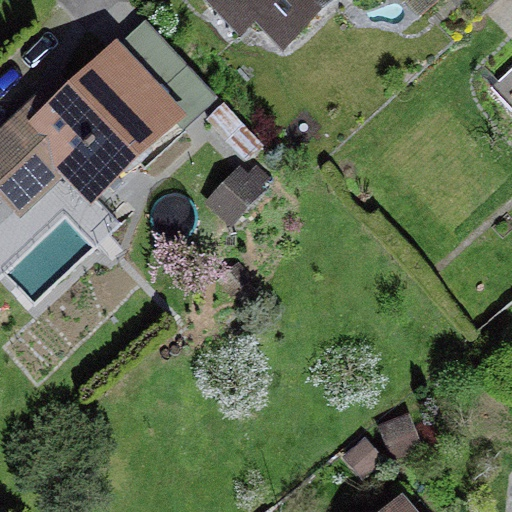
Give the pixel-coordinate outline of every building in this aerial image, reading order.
[(207,0),(218,11),(230,0),(239,0),(283,46),(332,0),(207,0)] [(405,0),(419,16),(437,0),(405,0)] [(63,167),(90,199),(196,100),(137,36),(42,124),(30,112),(0,139),(0,185),(21,207),(63,167)] [(511,68),(490,89),(511,111),(511,68)] [(256,171),(247,180),(240,173),(212,202),(233,223),(261,194),(257,190),(265,181),(256,171)]
